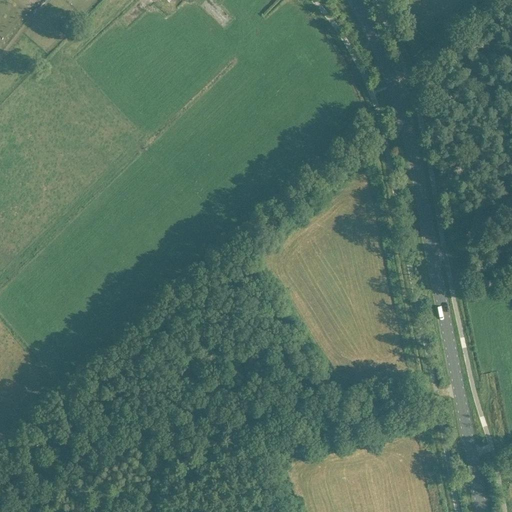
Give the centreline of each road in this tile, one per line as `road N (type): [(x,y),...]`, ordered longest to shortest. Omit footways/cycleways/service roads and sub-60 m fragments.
road 1 (secondary): [(479,511),(410,145),(355,0)]
road 2 (track): [(392,84),(496,0)]
